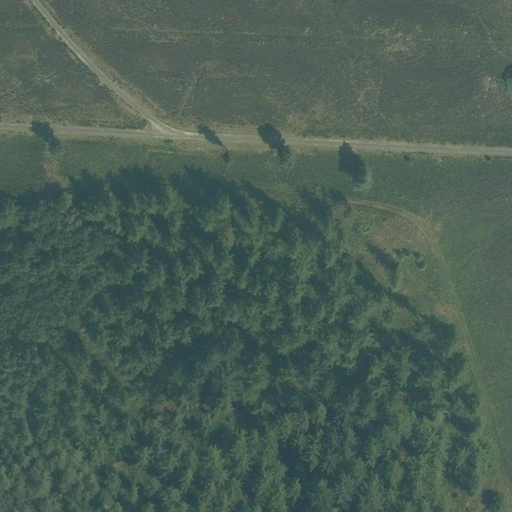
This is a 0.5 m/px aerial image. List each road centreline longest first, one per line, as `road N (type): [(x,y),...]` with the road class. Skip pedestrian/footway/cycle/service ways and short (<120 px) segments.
road 1 (track): [(0,126),(511,152)]
road 2 (track): [(168,134),(95,70),(33,0)]
